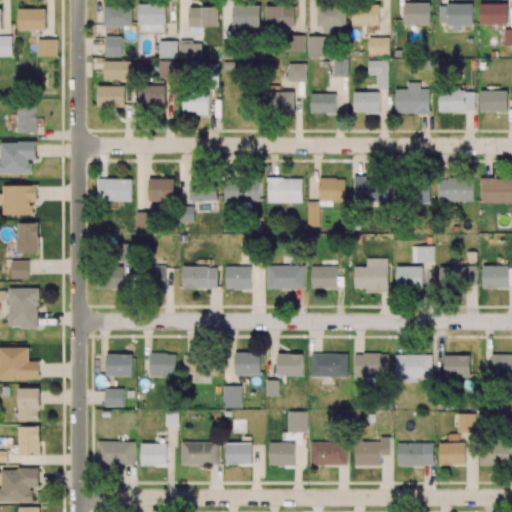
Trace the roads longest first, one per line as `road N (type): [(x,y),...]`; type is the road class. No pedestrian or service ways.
road 1 (residential): [(80,511),(77,0)]
road 2 (residential): [(77,144),(511,145)]
road 3 (residential): [(77,320),(511,320)]
road 4 (residential): [(80,497),(511,497)]
